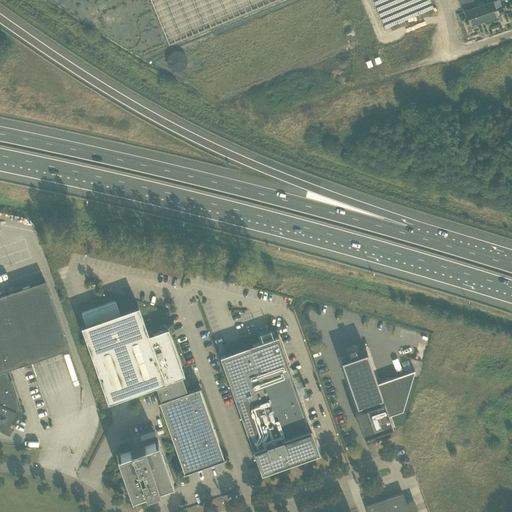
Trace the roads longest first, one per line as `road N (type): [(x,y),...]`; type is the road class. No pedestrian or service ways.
road 1 (motorway): [(0,155),(312,229),(511,287)]
road 2 (motorway): [(410,234),(179,129),(0,17)]
road 3 (motorway): [(410,234),(0,133)]
road 4 (unknown): [(361,470),(364,446),(338,348),(343,340),(371,339),(405,348),(413,363)]
road 5 (unclassified): [(237,511),(399,457)]
road 6 (unclassified): [(114,511),(67,482),(0,465)]
